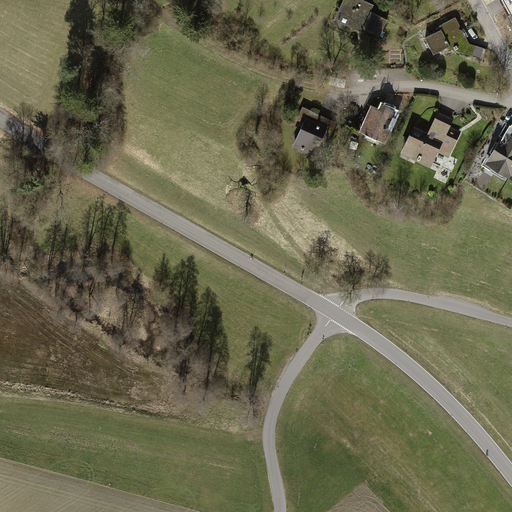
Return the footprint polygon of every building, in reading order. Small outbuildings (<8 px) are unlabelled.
[(352,0),(348,0),(336,22),(363,37),(369,26),(383,33),(396,10),(378,1),(373,11),(352,0)] [(511,0),(503,0),(511,15),(511,14),(511,0)] [(438,28),(423,36),(432,53),(445,46),(479,57),(482,46),(468,42),(461,29),(457,27),(458,24),(454,16),(436,25),(438,28)] [(404,51),(389,52),(389,66),(404,66),(404,51)] [(374,52),(374,66),(389,66),(389,52),(374,52)] [(372,107),(360,130),(379,140),(393,112),(390,110),(387,109),(380,105),(378,110),(372,107)] [(305,140),(301,148),(315,154),(323,136),(329,139),(336,125),(318,117),(319,114),(303,107),(298,116),(305,119),(297,137),(305,140)] [(413,126),(400,153),(430,167),(436,153),(448,159),(461,132),(449,126),(452,120),(437,112),(427,133),(413,126)] [(511,136),(509,136),(495,161),(511,170),(511,136)]
